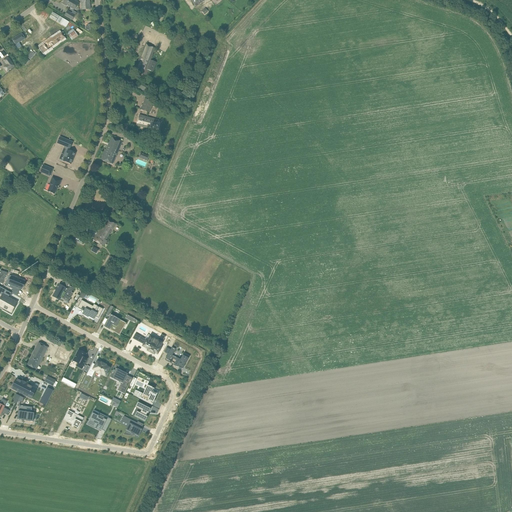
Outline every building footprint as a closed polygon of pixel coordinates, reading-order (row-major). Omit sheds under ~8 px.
[(64,0),(62,4),(64,5),(66,6),(67,5),(75,9),(78,3),(73,0),(64,0)] [(81,0),(82,10),(90,9),(89,0),(81,0)] [(68,11),(65,16),(72,20),(75,15),(71,13),(68,11)] [(53,12),(49,17),(61,25),(65,19),(53,12)] [(41,44),(38,46),(44,56),(53,50),(53,49),(60,44),(59,44),(62,42),(66,39),(60,30),(57,32),(54,34),(52,36),(49,38),(46,39),(43,42),(41,44)] [(69,35),(72,40),(79,36),(75,31),(69,35)] [(22,33),(12,39),(16,45),(19,43),(25,39),(22,33)] [(139,59),(135,70),(139,72),(146,74),(148,69),(153,71),(157,61),(151,59),(155,48),(150,46),(146,44),(142,53),(141,56),(139,59)] [(30,60),(37,53),(33,50),(27,57),(30,60)] [(8,57),(4,60),(7,65),(4,67),(7,72),(15,66),(8,57)] [(153,102),(145,98),(141,109),(149,112),(153,102)] [(139,114),(136,126),(148,128),(158,131),(161,121),(139,114)] [(60,137),(57,143),(64,146),(65,146),(62,154),(65,156),(63,161),(71,164),(76,153),(69,150),(70,148),(70,149),(73,142),(60,137)] [(106,150),(105,149),(101,159),(113,165),(123,142),(116,139),(111,137),(109,143),(108,146),(107,146),(106,150)] [(50,176),(53,169),(43,165),(40,172),(50,176)] [(16,187),(19,182),(12,177),(9,182),(16,187)] [(59,186),(61,180),(53,177),(47,191),(54,194),(58,186),(59,186)] [(102,227),(101,227),(93,240),(104,247),(107,241),(106,240),(116,224),(107,219),(102,227)] [(83,244),(85,239),(78,235),(75,240),(83,244)] [(111,271),(117,261),(111,257),(105,267),(111,271)] [(7,281),(5,286),(14,289),(15,286),(21,289),(25,281),(12,276),(10,282),(7,281)] [(53,294),(53,295),(60,299),(61,298),(60,298),(61,297),(64,299),(66,297),(67,296),(70,298),(73,293),(71,292),(73,288),(74,288),(71,287),(69,290),(66,288),(61,285),(60,287),(58,286),(53,294)] [(0,286),(0,293),(1,294),(1,295),(2,296),(0,299),(2,301),(3,301),(3,302),(1,306),(11,312),(14,307),(13,307),(16,302),(10,299),(10,298),(10,299),(8,298),(11,292),(0,286)] [(81,300),(77,307),(78,308),(78,307),(84,311),(82,314),(86,316),(88,317),(89,316),(94,319),(95,317),(98,318),(103,309),(102,309),(98,308),(98,307),(97,307),(96,309),(85,303),(86,302),(81,300)] [(108,318),(104,327),(109,330),(110,329),(112,330),(112,329),(114,331),(119,334),(123,328),(120,326),(123,322),(117,319),(118,318),(110,314),(108,318)] [(141,337),(138,341),(144,344),(143,346),(151,350),(150,352),(154,354),(155,352),(156,353),(157,354),(158,353),(160,348),(160,347),(161,345),(165,337),(161,335),(158,340),(154,338),(150,336),(148,341),(145,339),(141,337)] [(39,342),(27,365),(32,367),(34,368),(38,361),(40,362),(48,347),(43,345),(39,342)] [(60,347),(55,355),(66,361),(70,352),(60,347)] [(166,347),(164,352),(165,351),(167,352),(168,353),(166,358),(169,360),(171,358),(176,360),(174,364),(177,366),(179,367),(179,368),(181,369),(183,365),(184,366),(190,356),(189,356),(189,357),(185,354),(184,355),(183,357),(182,358),(181,360),(172,355),(176,349),(172,347),(170,349),(166,347)] [(79,350),(73,361),(78,363),(76,366),(82,369),(87,360),(87,359),(85,358),(84,357),(86,354),(79,350)] [(93,363),(87,374),(92,377),(95,370),(97,371),(97,372),(101,374),(102,373),(105,375),(109,368),(105,366),(106,365),(101,363),(101,364),(97,362),(96,365),(93,363)] [(116,368),(113,372),(115,373),(117,374),(115,379),(122,383),(118,390),(123,393),(129,382),(124,380),(127,375),(127,374),(125,373),(125,372),(123,372),(123,371),(116,368)] [(47,377),(44,382),(53,386),(55,381),(47,377)] [(63,378),(62,381),(74,388),(76,385),(71,382),(63,378)] [(17,379),(12,388),(28,397),(33,387),(26,383),(22,381),(17,379)] [(133,394),(133,395),(137,397),(148,402),(149,400),(148,400),(153,403),(156,397),(157,393),(156,395),(152,393),(153,392),(153,391),(154,390),(154,388),(152,387),(149,386),(147,386),(145,390),(143,394),(140,393),(138,397),(133,394)] [(47,388),(40,402),(46,405),(54,391),(47,388)] [(0,416),(1,417),(3,413),(7,415),(9,410),(4,407),(7,401),(2,399),(0,402),(0,416)] [(137,411),(134,416),(145,422),(148,417),(146,416),(147,413),(148,414),(151,408),(138,402),(135,407),(141,410),(140,413),(137,411)] [(19,406),(17,419),(24,420),(24,421),(24,420),(33,422),(34,413),(25,412),(26,407),(19,406)] [(67,413),(63,420),(64,420),(73,424),(72,425),(74,426),(78,428),(83,418),(71,412),(70,414),(67,413)] [(93,413),(87,424),(91,426),(95,428),(96,429),(96,428),(97,427),(98,428),(99,428),(100,429),(103,423),(108,426),(111,420),(105,416),(103,419),(93,413)] [(124,416),(122,420),(129,424),(126,430),(127,430),(126,431),(137,437),(138,436),(139,436),(142,429),(136,426),(137,423),(124,416)]
